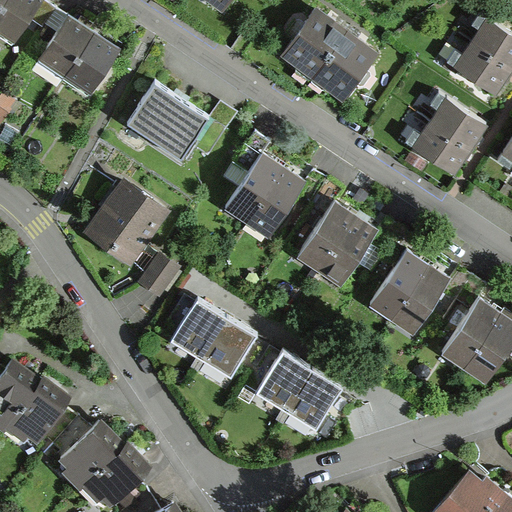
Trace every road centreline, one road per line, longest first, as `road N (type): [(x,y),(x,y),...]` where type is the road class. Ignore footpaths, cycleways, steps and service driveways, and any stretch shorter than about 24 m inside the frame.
road 1 (residential): [(511,255),(135,0)]
road 2 (residential): [(0,187),(36,224),(214,488)]
road 3 (residential): [(214,488),(315,472),(511,400)]
